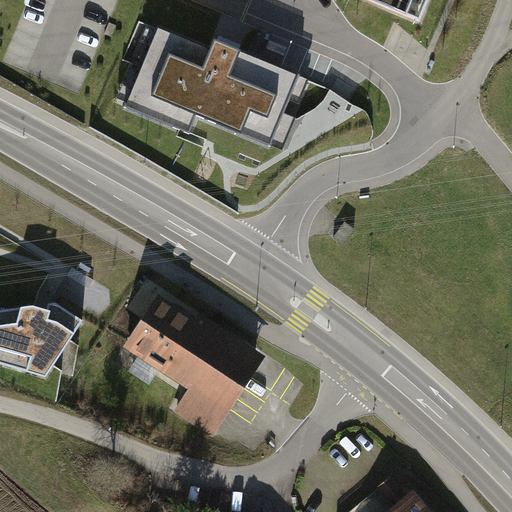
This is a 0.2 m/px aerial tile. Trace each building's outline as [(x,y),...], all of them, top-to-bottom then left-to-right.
[(367,0),(419,21),(427,0),(367,0)] [(217,40),(171,20),(139,93),(198,119),(203,107),(276,138),(305,70),(220,33),(217,40)] [(270,349),(166,280),(131,334),(192,374),(177,398),(219,425),(270,349)] [(56,303),(0,310),(0,362),(47,376),(84,321),(56,303)] [(389,474),(339,511),(429,511),(411,489),(404,494),(389,474)]
